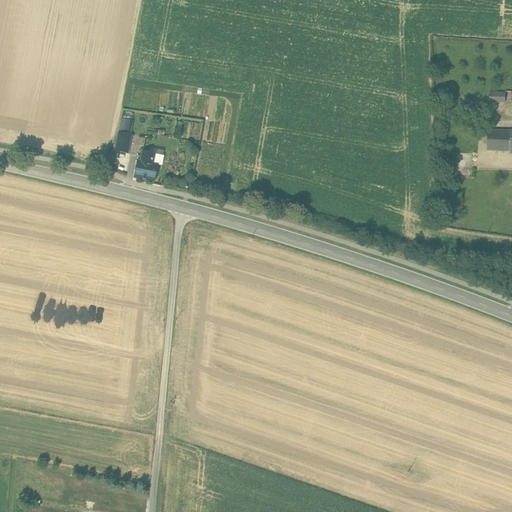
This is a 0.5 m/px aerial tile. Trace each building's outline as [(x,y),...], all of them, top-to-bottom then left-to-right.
[(506,93),(490,93),(489,102),(505,102),(506,93)] [(511,131),(488,130),(488,151),(511,152),(511,131)] [(130,135),(119,133),(115,151),(127,153),(130,135)] [(154,154),(142,151),(140,162),(137,161),(134,178),(154,181),(157,165),(152,164),(154,154)] [(474,153),(456,153),(455,177),(473,177),(474,153)]
